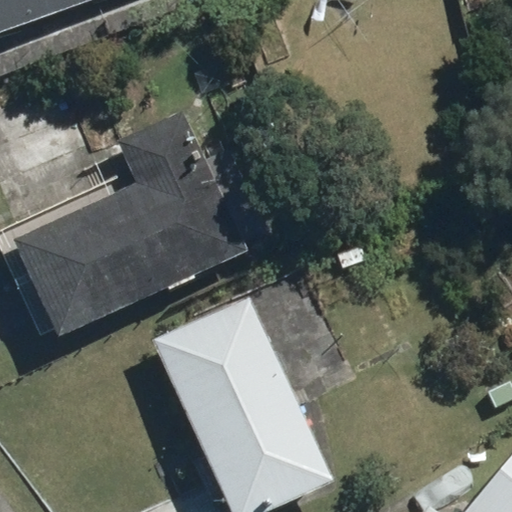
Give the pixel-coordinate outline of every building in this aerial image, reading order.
[(0,0),(0,33),(91,0),(0,0)] [(68,74),(0,103),(0,138),(17,177),(98,142),(68,74)] [(135,184),(10,240),(55,340),(247,254),(184,114),(117,144),(135,184)] [(246,300),(152,342),(229,511),(264,511),(329,483),(246,300)] [(511,511),(511,455),(463,511),(433,511),(428,508),(424,511),(511,511)]
